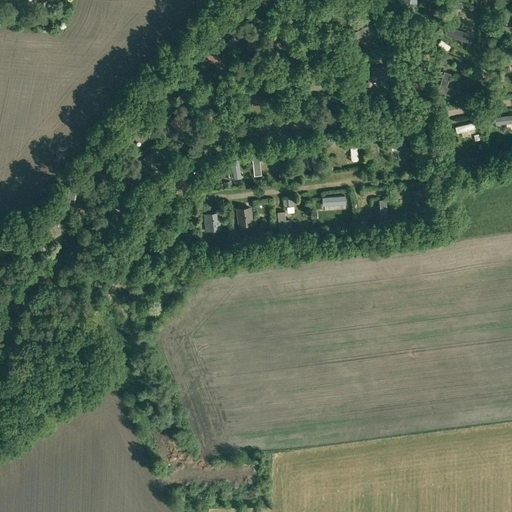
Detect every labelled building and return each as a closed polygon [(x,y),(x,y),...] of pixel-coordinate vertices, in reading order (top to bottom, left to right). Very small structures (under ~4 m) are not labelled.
[(326,16),(339,0),(338,0),(329,0),(320,11),(326,16)] [(357,19),(360,22),(365,17),(362,14),(357,19)] [(233,24),(227,31),(232,35),(225,43),(231,49),(245,34),(233,24)] [(358,47),(379,40),(375,27),(354,34),(358,47)] [(449,28),(446,36),(468,42),(470,35),(449,28)] [(270,42),(283,52),(291,43),(278,33),(270,42)] [(213,46),(217,50),(221,45),(217,41),(213,46)] [(205,43),(199,49),(214,65),(221,58),(205,43)] [(499,64),(511,63),(511,52),(498,53),(499,64)] [(370,68),(372,82),(393,79),(390,59),(383,60),(384,66),(370,68)] [(264,83),(266,88),(273,86),(268,68),(260,70),(262,77),(251,81),(253,86),(264,83)] [(437,90),(453,96),(455,89),(446,86),(451,73),(444,71),(437,90)] [(308,79),(310,90),(326,87),(324,76),(308,79)] [(176,97),(180,102),(185,97),(188,100),(192,96),(190,93),(196,87),(192,82),(176,97)] [(164,93),(160,96),(165,102),(169,99),(164,93)] [(511,115),(496,117),(497,125),(511,123),(511,115)] [(172,123),(184,135),(190,129),(179,117),(172,123)] [(126,123),(140,143),(147,138),(132,119),(126,123)] [(461,135),(479,129),(477,123),(459,129),(461,135)] [(397,144),(398,159),(406,158),(405,136),(385,137),(386,145),(397,144)] [(328,138),(323,142),(327,147),(332,143),(328,138)] [(141,159),(146,165),(156,158),(161,164),(168,159),(158,146),(141,159)] [(251,150),(254,175),(260,174),(258,150),(251,150)] [(317,153),(305,155),(307,168),(313,167),(313,171),(320,170),(317,153)] [(231,159),(234,179),(241,178),(237,158),(231,159)] [(116,175),(93,172),(91,179),(109,182),(108,187),(114,188),(116,175)] [(412,191),(418,213),(432,209),(427,188),(412,191)] [(114,195),(111,206),(128,212),(132,201),(114,195)] [(344,196),(322,197),(323,205),(345,203),(344,196)] [(389,201),(381,202),(383,216),(392,215),(389,201)] [(236,208),(238,226),(253,224),(251,206),(236,208)] [(43,219),(54,237),(61,233),(55,222),(65,217),(60,209),(43,219)] [(278,212),(280,237),(287,236),(286,227),(292,227),(291,219),(286,220),(285,211),(278,212)] [(203,214),(205,231),(222,230),(220,212),(203,214)] [(177,235),(183,225),(177,222),(176,224),(173,222),(171,225),(169,223),(159,238),(166,242),(172,232),(177,235)] [(37,239),(43,250),(49,246),(39,229),(24,237),(28,244),(37,239)] [(268,238),(273,233),(270,230),(265,234),(268,238)] [(82,270),(90,277),(97,268),(89,261),(82,270)] [(28,279),(44,292),(53,281),(37,268),(28,279)]
